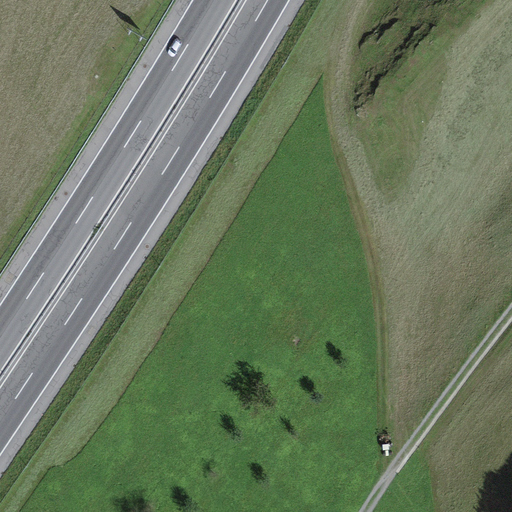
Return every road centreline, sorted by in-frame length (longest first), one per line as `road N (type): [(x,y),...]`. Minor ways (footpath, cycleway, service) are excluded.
road 1 (trunk): [(0,422),(267,0)]
road 2 (trunk): [(214,0),(0,339)]
road 3 (track): [(371,511),(511,322)]
